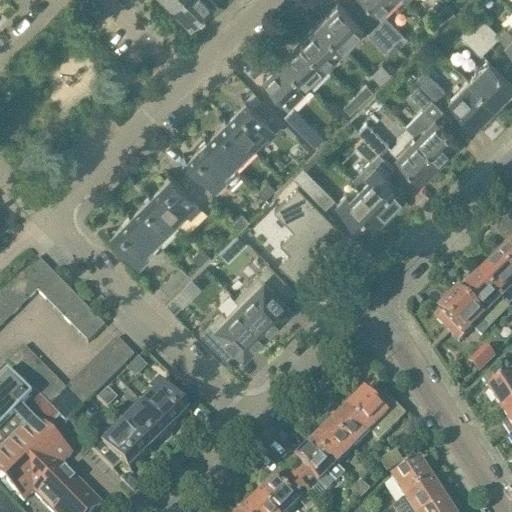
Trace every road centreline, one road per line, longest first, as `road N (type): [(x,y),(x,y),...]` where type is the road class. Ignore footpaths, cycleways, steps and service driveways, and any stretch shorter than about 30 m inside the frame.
road 1 (residential): [(248,423),(47,217)]
road 2 (residential): [(503,511),(371,301)]
road 3 (residential): [(371,301),(511,162)]
road 4 (residential): [(47,217),(185,79)]
road 5 (residential): [(248,423),(371,301)]
road 6 (residential): [(159,511),(248,423)]
